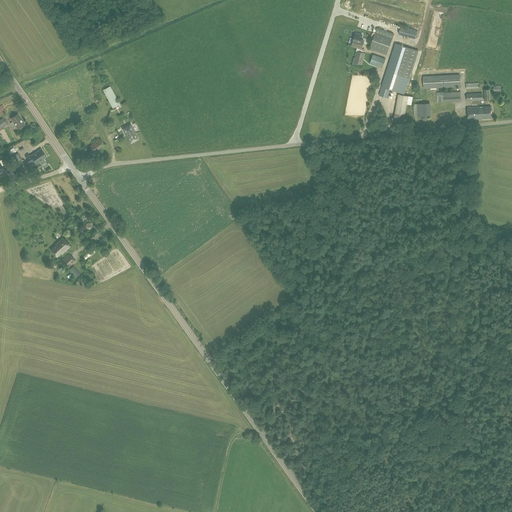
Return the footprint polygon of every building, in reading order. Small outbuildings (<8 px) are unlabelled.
[(418,30),(401,26),(398,34),(415,39),(418,30)] [(390,44),(394,34),(377,28),(373,39),(370,48),(387,54),(390,44)] [(357,47),(356,51),(363,53),(364,49),(362,48),(364,40),(354,38),(352,46),(357,47)] [(407,82),(414,59),(417,50),(395,43),(382,84),(379,95),(389,98),(392,87),(399,89),(402,80),(407,82)] [(364,53),(363,53),(356,51),(355,56),(356,56),(354,62),(361,64),(364,53)] [(382,67),(385,59),(373,54),(370,63),(382,67)] [(460,86),(459,74),(423,76),(424,88),(460,86)] [(125,115),(110,86),(103,90),(118,119),(125,115)] [(444,92),(436,92),(437,99),(435,99),(435,102),(444,102),(461,102),(460,91),(444,92)] [(398,94),(394,118),(404,119),(407,104),(411,105),(412,96),(408,96),(398,94)] [(430,104),(415,107),(418,119),(433,116),(430,104)] [(467,107),(468,119),(491,118),(491,106),(467,107)] [(11,118),(18,129),(25,124),(18,113),(11,118)] [(123,128),(131,143),(138,139),(130,124),(123,128)] [(87,144),(95,139),(96,139),(92,132),(83,137),(87,144)] [(95,143),(100,149),(106,145),(101,138),(95,143)] [(26,158),(30,164),(34,161),(36,164),(39,161),(40,162),(40,163),(41,163),(42,163),(43,163),(44,162),(45,161),(45,160),(44,160),(44,159),(47,157),(41,149),(31,155),(30,155),(26,158)] [(12,157),(16,164),(23,160),(18,153),(12,157)] [(25,172),(21,165),(12,171),(17,178),(25,172)] [(51,250),(57,256),(61,252),(62,253),(70,246),(62,238),(55,244),(56,245),(51,250)] [(88,259),(95,250),(92,247),(85,256),(88,259)] [(61,260),(68,268),(76,261),(69,253),(61,260)] [(69,269),(77,277),(81,273),(73,265),(69,269)]
